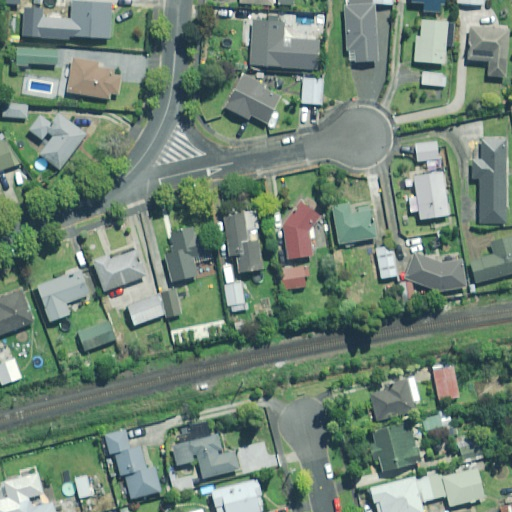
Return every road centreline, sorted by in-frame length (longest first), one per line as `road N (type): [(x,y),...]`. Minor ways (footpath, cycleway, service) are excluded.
road 1 (residential): [(368,136),(235,164)]
road 2 (residential): [(0,236),(115,185)]
road 3 (residential): [(235,164),(115,185)]
